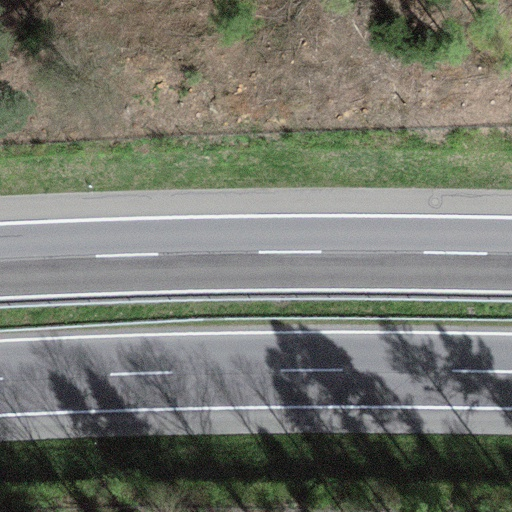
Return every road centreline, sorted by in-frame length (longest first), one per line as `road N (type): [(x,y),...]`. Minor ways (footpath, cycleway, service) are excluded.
road 1 (motorway): [(511,259),(292,256),(0,266)]
road 2 (motorway): [(0,380),(511,373)]
